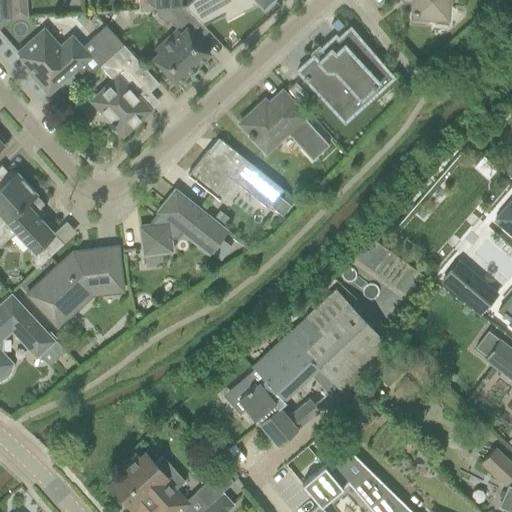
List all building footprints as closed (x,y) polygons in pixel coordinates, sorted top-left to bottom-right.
[(0,0),(0,18),(10,18),(9,0),(0,0)] [(9,0),(10,18),(27,17),(25,0),(9,0)] [(137,0),(138,9),(154,8),(154,1),(153,0),(137,0)] [(153,0),(154,1),(154,8),(180,7),(181,7),(180,0),(153,0)] [(191,0),(185,6),(193,15),(203,25),(222,15),(239,6),(242,12),(259,3),(262,6),(268,0),(191,0)] [(412,0),(413,0),(412,10),(411,15),(412,15),(411,21),(425,22),(432,17),(446,18),(447,4),(453,0),(412,0)] [(183,25),(193,15),(185,6),(181,7),(180,7),(154,8),(155,12),(156,15),(159,19),(161,21),(166,22),(170,22),(176,29),(153,50),(157,54),(151,59),(175,85),(189,72),(189,73),(196,67),(196,66),(209,54),(183,25)] [(103,63),(122,45),(105,25),(91,37),(97,44),(91,50),(103,63)] [(343,123),(392,78),(350,27),(337,38),(335,35),(319,49),(324,55),(317,61),(312,56),(296,71),(343,123)] [(71,37),(59,48),(43,30),(17,53),(30,67),(27,69),(48,92),(88,56),(71,37)] [(131,73),(141,65),(122,45),(103,63),(99,66),(112,80),(89,100),(110,122),(108,124),(111,128),(113,126),(122,136),(150,110),(132,91),(140,83),(131,73)] [(295,84),(287,91),(300,104),(307,97),(295,84)] [(306,118),(295,106),(281,91),(259,112),(255,108),(238,123),(247,133),(247,134),(265,154),(288,134),(311,160),(328,145),(304,119),(306,118)] [(205,152),(186,175),(199,185),(215,197),(230,178),(238,185),(267,208),(269,207),(277,197),(282,190),(235,152),(220,140),(208,154),(205,152)] [(483,156),(473,167),(487,179),(497,168),(483,156)] [(511,160),(501,170),(511,181),(511,184),(511,185),(511,160)] [(0,169),(0,166),(1,166),(0,165),(0,224),(34,193),(16,173),(9,179),(0,169)] [(151,225),(139,227),(142,246),(143,256),(144,256),(161,254),(162,254),(171,252),(169,239),(171,239),(178,239),(181,235),(207,255),(209,253),(220,239),(226,232),(221,228),(211,220),(190,203),(174,190),(157,212),(158,213),(151,222),(151,225)] [(34,193),(0,224),(0,245),(14,233),(32,251),(42,263),(48,258),(63,244),(62,243),(60,245),(51,235),(53,234),(53,233),(39,219),(42,216),(43,204),(34,194),(35,194),(34,193)] [(277,197),(269,207),(282,217),(290,207),(277,197)] [(499,213),(493,221),(511,237),(511,199),(510,200),(499,213)] [(391,217),(386,224),(393,230),(399,223),(391,217)] [(122,293),(119,266),(117,247),(97,249),(97,250),(82,264),(71,252),(24,295),(56,330),(92,297),(122,293)] [(458,261),(440,281),(478,315),(496,294),(458,261)] [(346,397),(395,352),(337,292),(267,352),(252,365),(264,379),(259,383),(258,381),(256,383),(278,408),(283,403),(281,401),(320,369),(346,397)] [(58,357),(64,351),(10,295),(0,304),(0,378),(5,376),(9,371),(10,365),(11,364),(0,352),(0,340),(10,330),(26,347),(28,344),(38,355),(47,346),(58,357)] [(487,331),(475,348),(486,356),(484,359),(511,380),(511,350),(498,340),(487,331)] [(287,419),(278,408),(256,383),(236,400),(252,419),(256,416),(260,421),(258,422),(277,444),(292,432),(306,420),(306,421),(317,410),(309,401),(287,419)] [(345,447),(322,466),(341,488),(347,483),(368,508),(389,490),(345,447)] [(504,486),(511,477),(511,462),(494,447),(479,463),(504,486)] [(163,458),(155,464),(143,451),(138,455),(135,453),(121,466),(124,470),(108,484),(131,510),(134,507),(137,511),(178,511),(188,502),(175,488),(184,480),(163,458)] [(322,466),(301,484),(318,505),(319,506),(341,488),(322,466)] [(221,492),(233,481),(221,468),(193,494),(205,507),(221,492)] [(511,511),(511,486),(508,485),(498,508),(506,511),(511,511)] [(411,511),(389,490),(368,508),(371,511),(411,511)] [(226,511),(233,506),(221,492),(205,507),(199,511),(226,511)]
